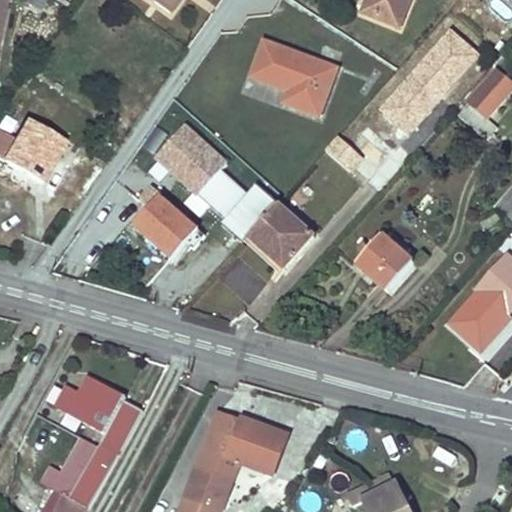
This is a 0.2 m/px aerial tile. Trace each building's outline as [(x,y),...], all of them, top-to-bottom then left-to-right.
[(152,0),(171,14),(180,0),(152,0)] [(370,0),(364,17),(399,30),(409,0),(370,0)] [(339,69),(264,41),(251,76),(289,90),(283,103),(322,117),(339,69)] [(64,74),(84,87),(88,80),(49,55),(34,77),(45,84),(55,90),(64,74)] [(477,132),(511,93),(511,83),(499,71),(459,116),(477,132)] [(379,191),(407,160),(368,125),(336,161),(347,171),(352,165),(379,191)] [(16,146),(10,141),(0,135),(0,158),(8,164),(1,176),(21,188),(28,174),(43,184),(64,149),(28,127),(16,146)] [(438,135),(433,130),(421,144),(426,149),(438,135)] [(246,240),(278,204),(258,186),(222,226),(242,245),(246,240)] [(511,224),(511,193),(497,211),(511,224)] [(199,233),(160,199),(134,228),(173,262),(199,233)] [(315,239),(278,204),(246,240),(283,274),(315,239)] [(356,266),(388,294),(413,266),(382,237),(370,251),(364,244),(358,250),(365,256),(356,266)] [(511,313),(511,263),(507,259),(477,293),(478,294),(449,327),(480,355),(509,323),(506,320),(511,313)] [(64,497),(55,511),(89,511),(142,413),(123,403),(125,399),(89,380),(81,397),(69,390),(58,409),(105,433),(70,500),(64,497)] [(179,511),(221,511),(240,464),(272,477),(288,436),(240,417),(239,422),(216,414),(179,511)] [(348,497),(389,476),(385,468),(343,488),(348,497)] [(362,503),(367,511),(409,511),(397,487),(395,487),(389,476),(348,497),(353,508),(362,503)]
